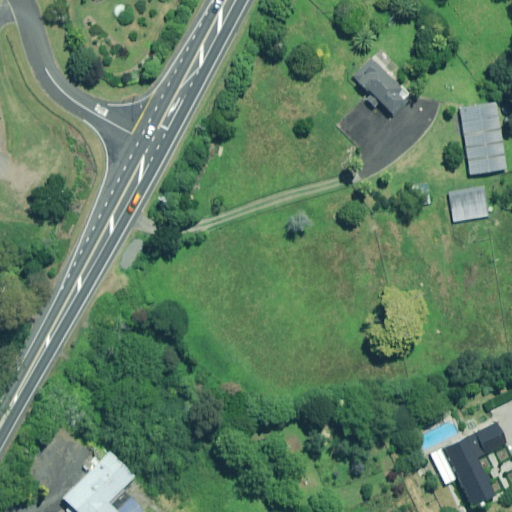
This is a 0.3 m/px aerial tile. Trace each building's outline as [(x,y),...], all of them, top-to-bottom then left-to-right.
[(371,59),(352,80),(369,95),(364,101),(373,109),(378,103),(390,114),(409,94),(371,59)] [(495,116),(463,119),(469,175),(501,172),(495,116)] [(429,186),(413,188),(416,208),(432,206),(429,186)] [(488,217),(484,190),(448,196),(452,223),(488,217)] [(473,461),(504,447),(494,425),(450,444),(428,455),(443,486),(451,482),(464,509),(491,497),(473,461)] [(118,462),(71,504),(78,511),(152,511),(159,506),(118,462)]
